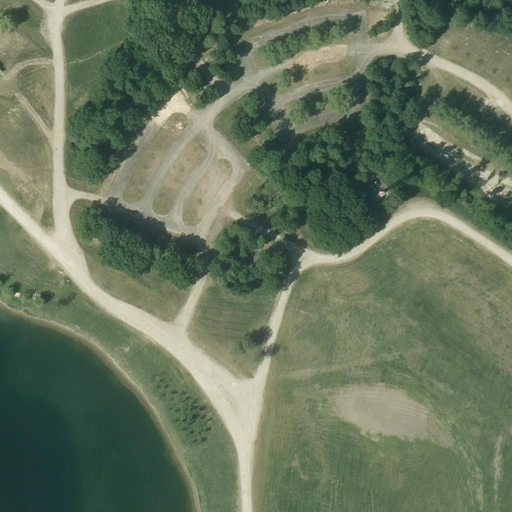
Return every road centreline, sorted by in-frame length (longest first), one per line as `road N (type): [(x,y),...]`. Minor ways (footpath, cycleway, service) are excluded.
road 1 (track): [(0,194),(98,295),(205,377),(226,408),(246,468)]
road 2 (track): [(218,212),(286,239),(296,251),(246,468)]
road 3 (track): [(58,0),(51,26),(67,263)]
road 4 (track): [(296,251),(321,261),(344,256),(418,209),(435,210),(511,259)]
road 5 (track): [(392,52),(421,56),(511,110)]
